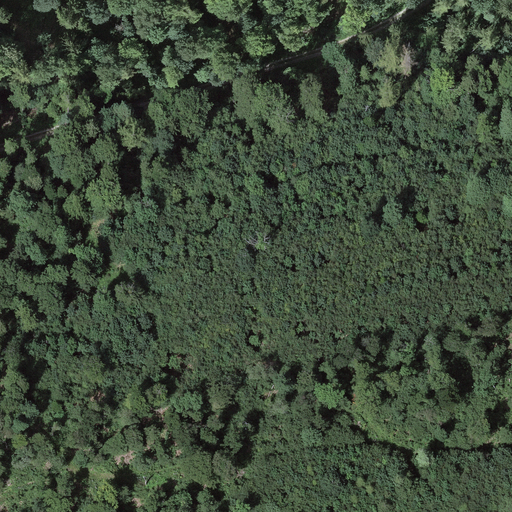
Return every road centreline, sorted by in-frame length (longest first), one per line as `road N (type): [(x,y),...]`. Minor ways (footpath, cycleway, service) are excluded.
road 1 (track): [(0,231),(200,207),(360,167),(511,150)]
road 2 (track): [(0,147),(330,49),(424,0)]
